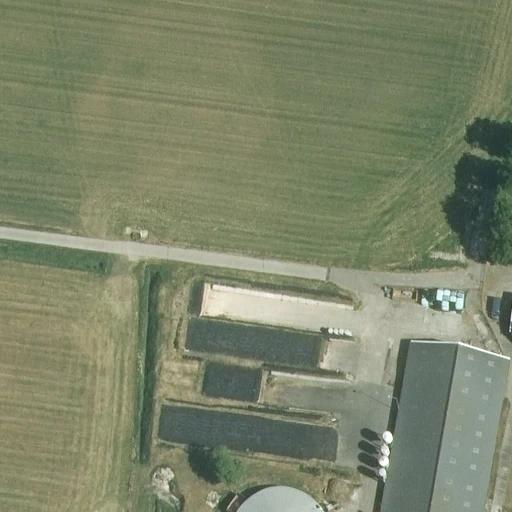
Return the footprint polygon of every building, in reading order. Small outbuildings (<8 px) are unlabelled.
[(197,292),(194,313),(258,322),(261,301),(197,292)] [(227,349),(213,348),(213,334),(191,333),(190,350),(227,352),(227,349)] [(304,333),(303,368),(327,368),(327,333),(304,333)] [(483,511),(510,363),(412,346),(382,511),(483,511)] [(243,507),(240,511),(317,511),(295,497),(268,495),(243,507)]
